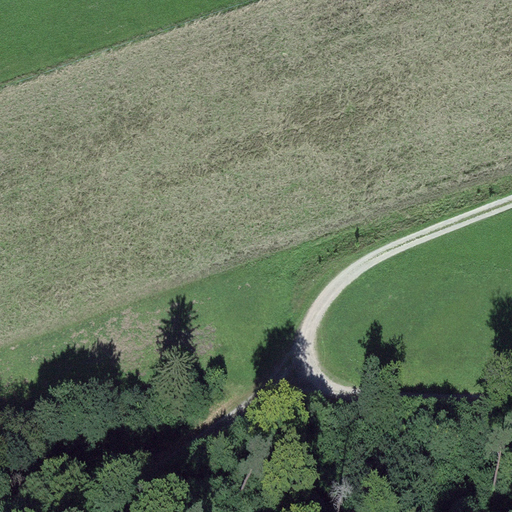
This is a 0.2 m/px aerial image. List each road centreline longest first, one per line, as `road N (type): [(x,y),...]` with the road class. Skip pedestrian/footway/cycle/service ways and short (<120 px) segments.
road 1 (track): [(312,339),(332,279),(376,254),(511,204)]
road 2 (track): [(83,511),(189,442),(267,372)]
road 3 (track): [(511,401),(382,401),(333,379),(312,339)]
